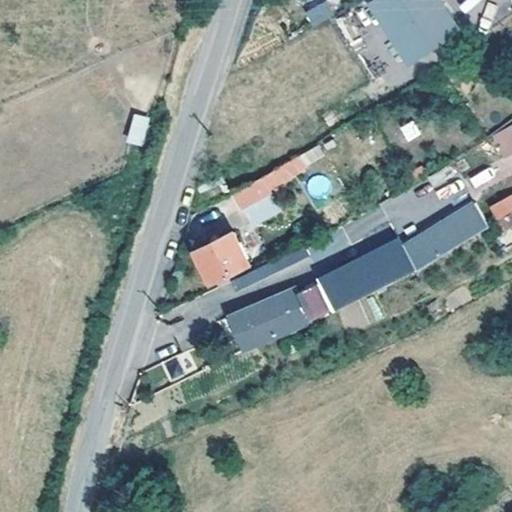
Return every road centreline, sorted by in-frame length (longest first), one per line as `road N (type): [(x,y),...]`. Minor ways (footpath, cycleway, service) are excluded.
road 1 (unclassified): [(78,511),(106,384),(230,0)]
road 2 (unknown): [(236,313),(511,161)]
